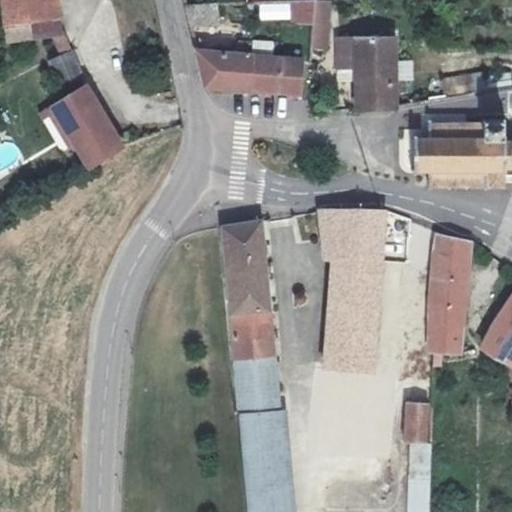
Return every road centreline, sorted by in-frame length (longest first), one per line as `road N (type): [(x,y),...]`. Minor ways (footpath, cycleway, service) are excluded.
road 1 (tertiary): [(100,511),(112,332),(128,277),(189,183)]
road 2 (unclassified): [(189,183),(400,194)]
road 3 (unclassified): [(367,130),(278,135),(195,115)]
road 4 (residential): [(400,194),(510,242)]
